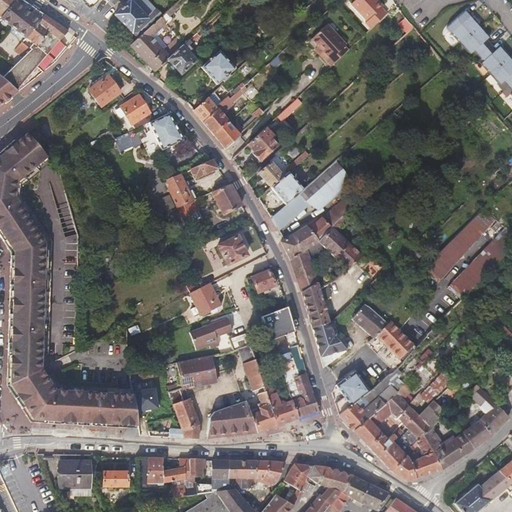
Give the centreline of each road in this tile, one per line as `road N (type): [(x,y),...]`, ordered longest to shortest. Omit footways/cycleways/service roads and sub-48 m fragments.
road 1 (residential): [(98,43),(188,117),(263,223),(327,405),(326,448)]
road 2 (tertiary): [(326,448),(33,440),(0,448)]
road 3 (secondary): [(0,127),(98,43)]
road 4 (residential): [(417,497),(511,421)]
